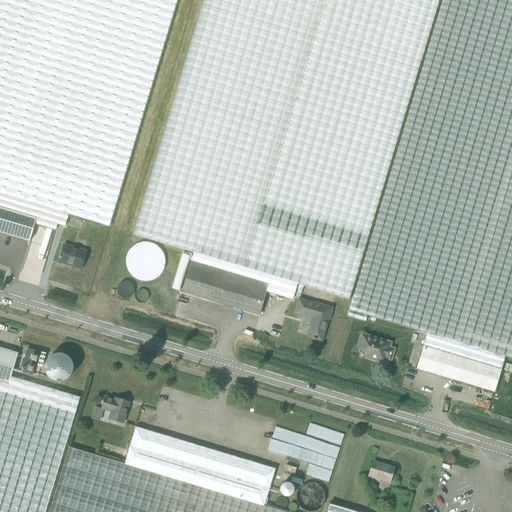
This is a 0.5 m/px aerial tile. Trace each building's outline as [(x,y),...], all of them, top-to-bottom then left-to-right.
[(0,0),(0,206),(36,218),(34,224),(55,230),(57,224),(65,226),(68,214),(109,226),(176,0),(0,0)] [(268,284),(266,291),(292,299),(296,284),(348,300),(437,0),(203,0),(132,235),(192,253),(190,261),(268,284)] [(427,334),(423,346),(500,369),(504,356),(511,358),(511,0),(441,0),(347,315),(366,321),(367,316),(427,334)] [(0,206),(0,231),(29,241),(34,224),(36,218),(0,206)] [(63,244),(58,262),(81,269),(86,251),(63,244)] [(258,316),(266,291),(268,284),(190,261),(181,293),(258,316)] [(328,319),(331,308),(319,305),(318,307),(314,305),(298,300),(294,313),(313,319),(307,337),(321,341),(327,319),(328,319)] [(363,337),(360,349),(367,351),(365,356),(383,361),(384,357),(388,358),(391,350),(387,349),(388,344),(363,337)] [(493,392),(500,369),(423,346),(416,369),(493,392)] [(0,389),(6,392),(11,376),(18,353),(0,347),(0,389)] [(20,370),(32,374),(39,351),(27,348),(20,370)] [(0,511),(45,511),(80,397),(11,376),(6,392),(0,389),(0,511)] [(123,423),(129,402),(115,398),(114,400),(105,397),(101,408),(111,411),(109,419),(123,423)] [(136,427),(124,464),(264,505),(275,469),(136,427)] [(285,511),(264,505),(124,464),(69,447),(49,511),(285,511)] [(390,482),(394,467),(373,461),(369,476),(390,482)] [(286,465),(284,470),(295,473),(296,468),(286,465)] [(302,477),(284,472),(282,480),(300,486),(302,477)] [(357,511),(329,503),(326,511),(357,511)]
